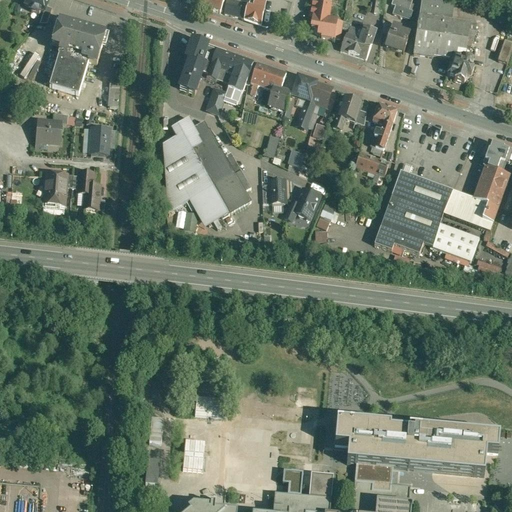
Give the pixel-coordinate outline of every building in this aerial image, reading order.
[(49,0),(27,0),(25,7),(33,10),(31,13),(39,15),(40,12),(44,13),(45,14),(47,8),(49,0)] [(187,0),(187,3),(204,9),(206,0),(187,0)] [(224,0),(206,0),(204,9),(220,14),(224,0)] [(243,5),(228,2),(225,15),(244,20),(244,21),(248,6),(249,7),(250,0),(242,0),(243,2),(243,4),(243,5)] [(249,7),(248,6),(244,21),(245,21),(260,26),(261,27),(261,26),(264,12),(262,11),(264,2),(259,0),(258,0),(254,0),(253,8),(249,7)] [(313,0),(310,18),(313,18),(311,30),(314,30),(313,33),(318,36),(318,37),(322,37),(321,39),(334,41),(334,40),(337,22),(329,20),(330,12),(333,10),(331,7),(331,6),(331,0),(313,0)] [(383,0),(376,0),(374,14),(381,15),(383,0)] [(413,0),(393,0),(391,7),(395,8),(409,12),(413,0)] [(448,2),(435,0),(422,0),(414,56),(432,59),(433,57),(452,60),(454,54),(474,61),(475,50),(467,48),(467,43),(474,44),(476,28),(470,27),(470,26),(445,23),(448,2)] [(47,8),(45,14),(44,13),(40,25),(47,25),(52,10),(47,8)] [(409,12),(395,8),(393,16),(410,22),(413,13),(409,12)] [(79,29),(60,22),(51,54),(59,57),(50,89),(79,97),(89,64),(96,66),(106,34),(86,30),(79,29)] [(343,23),(337,22),(334,40),(340,41),(343,23)] [(393,26),(383,23),(382,35),(389,38),(393,26)] [(401,29),(393,27),(393,26),(389,38),(388,41),(386,48),(404,54),(408,43),(407,42),(409,36),(400,32),(401,29)] [(359,31),(350,28),(348,35),(357,38),(359,31)] [(348,35),(347,34),(341,51),(367,60),(372,43),(357,38),(348,35)] [(193,42),(186,61),(189,62),(180,91),(195,96),(204,71),(206,72),(205,74),(208,76),(211,68),(217,50),(216,50),(216,51),(207,47),(193,42)] [(511,45),(506,43),(505,43),(498,62),(507,65),(511,50),(511,45)] [(239,58),(217,50),(211,68),(221,71),(217,82),(229,86),(239,58)] [(474,61),(454,54),(452,60),(447,77),(455,80),(454,82),(464,85),(467,77),(471,78),(473,71),(471,70),(474,61)] [(253,63),(239,58),(229,86),(228,89),(241,94),(243,95),(253,63)] [(286,75),(258,65),(251,85),(253,86),(260,88),(272,92),(280,95),(281,90),(286,75)] [(208,76),(207,79),(216,82),(217,82),(221,71),(211,68),(208,76)] [(121,79),(112,78),(110,109),(118,110),(121,79)] [(316,85),(299,79),(292,98),(306,102),(309,104),(316,85)] [(333,90),(316,85),(309,104),(316,106),(321,107),(326,109),(333,90)] [(260,88),(253,86),(250,95),(257,98),(260,88)] [(241,94),(228,89),(226,96),(225,100),(226,104),(234,107),(237,104),(241,94)] [(281,90),(280,95),(272,92),(267,107),(286,113),(291,95),(281,92),(282,90),(281,90)] [(215,92),(207,113),(218,117),(225,100),(226,96),(215,92)] [(344,99),(337,119),(333,131),(341,133),(345,121),(355,125),(360,112),(362,105),(344,99)] [(306,102),(298,125),(309,128),(315,111),(316,106),(309,104),(306,102)] [(382,131),(378,130),(373,143),(375,144),(372,153),(374,154),(374,155),(381,158),(397,113),(390,111),(391,110),(386,108),(380,106),(374,123),(384,127),(383,129),(382,131)] [(326,109),(321,107),(319,112),(318,116),(323,118),(326,109)] [(367,115),(360,112),(355,125),(364,128),(367,115)] [(67,118),(54,116),(53,126),(60,126),(60,127),(66,127),(67,118)] [(225,158),(210,132),(209,132),(204,124),(194,130),(189,120),(171,131),(176,139),(163,147),(168,215),(189,204),(207,193),(223,220),(251,204),(246,194),(251,190),(241,173),(235,176),(225,158)] [(53,126),(42,125),(42,132),(39,131),(37,144),(59,146),(60,127),(60,126),(53,126)] [(327,129),(317,126),(313,137),(323,140),(327,129)] [(93,131),(91,157),(107,158),(108,151),(109,133),(109,132),(93,131)] [(116,133),(109,133),(108,151),(115,151),(116,133)] [(278,140),(270,139),(266,157),(274,158),(278,140)] [(511,152),(495,147),(490,162),(500,165),(511,169),(511,152)] [(241,173),(231,155),(225,158),(235,176),(241,173)] [(304,158),(293,155),(290,166),(301,169),(304,158)] [(381,162),(360,155),(356,168),(376,175),(381,162)] [(490,162),(489,161),(475,200),(453,193),(444,215),(491,232),(493,225),(510,178),(497,173),(500,165),(490,162)] [(389,165),(381,162),(376,175),(373,183),(378,184),(380,177),(384,178),(389,165)] [(413,168),(408,166),(404,167),(402,175),(401,174),(401,175),(402,175),(411,178),(414,170),(413,168)] [(94,176),(80,175),(80,178),(78,191),(78,196),(85,196),(92,197),(93,187),(94,176)] [(411,178),(402,175),(401,175),(381,230),(424,246),(433,249),(440,227),(444,215),(453,193),(411,178)] [(68,177),(46,176),(44,206),(65,207),(67,190),(68,177)] [(285,183),(269,184),(269,188),(270,206),(286,205),(285,183)] [(93,187),(92,197),(85,196),(84,211),(98,212),(99,202),(100,188),(93,187)] [(320,199),(303,192),(302,195),(299,201),(297,206),(293,214),(296,215),(310,221),(320,199)] [(223,220),(207,193),(189,204),(196,216),(197,219),(204,231),(223,220)] [(0,217),(12,217),(12,194),(7,194),(6,206),(1,206),(1,208),(0,208),(0,217)] [(291,204),(284,220),(293,224),(296,215),(293,214),(297,206),(291,204)] [(65,207),(44,206),(43,211),(44,211),(43,215),(64,217),(65,207)] [(334,224),(337,218),(324,212),(321,218),(330,223),(334,224)] [(196,216),(186,215),(184,232),(195,234),(197,219),(196,216)] [(330,223),(321,218),(317,227),(326,231),(330,223)] [(480,241),(440,227),(433,249),(433,250),(472,264),(480,241)] [(424,246),(381,230),(375,247),(392,253),(394,247),(420,257),(424,246)] [(315,234),(315,244),(326,244),(327,234),(315,234)] [(216,404),(223,406),(224,403),(199,398),(197,410),(200,411),(199,416),(212,419),(212,417),(209,416),(210,411),(215,412),(216,404)] [(499,438),(337,424),(334,448),(348,450),(346,466),(356,467),(398,471),(484,479),(486,455),(498,456),(499,438)] [(183,473),(208,474),(209,444),(183,443),(183,473)] [(396,488),(398,471),(356,467),(355,484),(372,486),(371,493),(390,494),(390,487),(396,488)] [(303,475),(284,473),(283,486),(289,487),(288,498),(301,499),(303,475)] [(333,478),(311,476),(309,500),(331,502),(333,478)] [(372,486),(355,484),(352,511),(375,511),(376,504),(409,507),(410,489),(396,488),(390,487),(390,494),(371,493),(372,486)] [(330,511),(331,502),(309,500),(301,499),(288,498),(275,496),(273,511),(233,511),(216,510),(216,506),(211,505),(211,507),(194,506),(188,511),(189,511),(330,511)]
